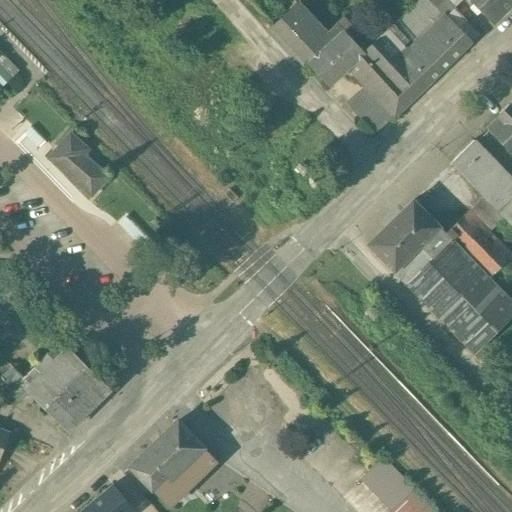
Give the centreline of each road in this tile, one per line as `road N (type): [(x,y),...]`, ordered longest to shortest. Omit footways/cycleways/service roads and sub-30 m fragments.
road 1 (residential): [(326,226),(31,511)]
road 2 (unclassified): [(511,416),(326,226)]
road 3 (residential): [(225,0),(382,168)]
road 4 (residential): [(511,37),(382,168)]
